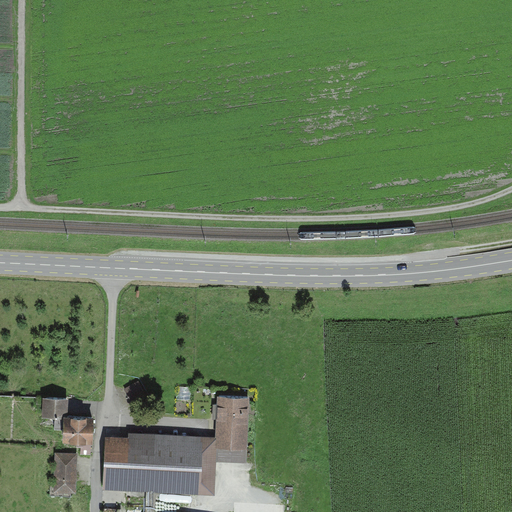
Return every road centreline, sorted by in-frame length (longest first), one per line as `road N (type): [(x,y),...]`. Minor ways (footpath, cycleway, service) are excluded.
road 1 (track): [(511,189),(467,206),(402,215),(282,219),(0,208)]
road 2 (primary): [(511,261),(346,276),(0,262)]
road 3 (track): [(115,267),(98,511)]
road 4 (track): [(21,0),(22,210)]
road 5 (track): [(375,275),(374,260),(511,240)]
